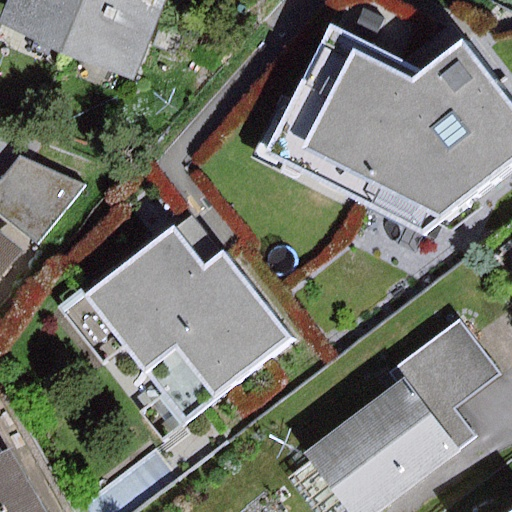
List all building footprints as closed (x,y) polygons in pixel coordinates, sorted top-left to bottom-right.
[(69,51),(89,0),(11,0),(2,24),(69,51)] [(136,78),(167,0),(89,0),(69,51),(136,78)] [(200,0),(176,0),(162,39),(184,47),(200,0)] [(424,76),(331,26),(271,154),(426,234),(511,169),(511,98),(465,42),(424,76)] [(19,157),(0,185),(0,208),(38,242),(86,184),(19,157)] [(83,292),(60,311),(104,367),(126,350),(162,395),(141,411),(163,439),(290,338),(223,253),(204,267),(175,230),(88,298),(83,292)] [(0,278),(23,250),(0,231),(0,278)] [(398,370),(406,380),(458,447),(475,434),(456,409),(500,376),(460,323),(398,370)] [(406,380),(307,454),(350,511),(379,511),(460,451),(458,447),(406,380)] [(0,454),(0,511),(43,511),(9,450),(2,454),(0,454)]
